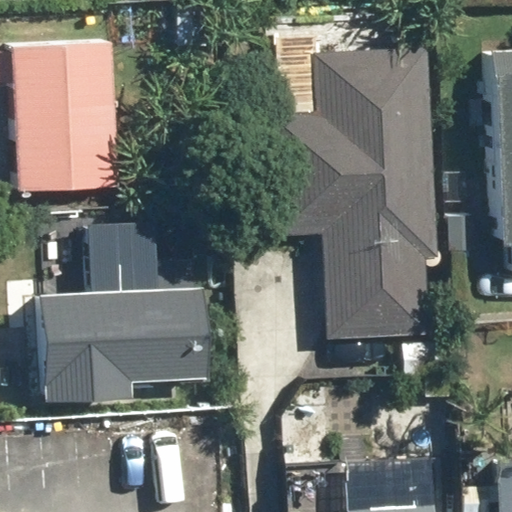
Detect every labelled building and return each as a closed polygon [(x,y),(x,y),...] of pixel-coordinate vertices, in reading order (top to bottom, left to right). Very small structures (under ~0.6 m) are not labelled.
[(7,186),(106,182),(99,37),(0,41),(7,186)] [(304,339),(411,336),(404,59),(303,61),(305,133),(262,134),(265,253),(302,252),(304,339)] [(511,60),(481,62),(488,237),(498,236),(500,271),(511,270),(511,60)] [(32,396),(120,392),(120,376),(197,372),(193,281),(182,281),(181,252),(144,253),(143,214),(75,217),(78,287),(27,289),(32,396)] [(511,511),(511,449),(484,451),(487,511),(511,511)] [(424,511),(421,452),(335,456),(338,511),(424,511)]
